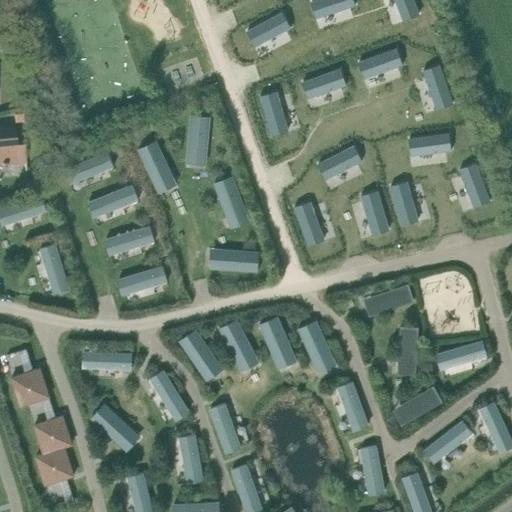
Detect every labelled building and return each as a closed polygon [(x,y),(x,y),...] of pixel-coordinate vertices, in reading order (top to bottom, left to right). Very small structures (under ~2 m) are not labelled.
[(352,0),(309,0),(308,0),(314,18),(354,4),(352,0)] [(414,0),(395,0),(402,20),(419,15),(414,0)] [(281,10),(245,30),(254,46),(290,26),(281,10)] [(396,46),(355,61),(361,77),(403,63),(396,46)] [(438,63),(421,69),(434,110),(451,105),(438,63)] [(346,84),(340,67),(298,81),(304,98),(346,84)] [(274,90),(257,95),(269,136),(286,131),(274,90)] [(13,113),(14,123),(23,122),(22,111),(13,113)] [(212,118),(194,116),(190,164),(208,166),(212,118)] [(14,128),(0,129),(0,163),(1,164),(1,165),(5,165),(5,163),(16,162),(17,172),(18,172),(14,128)] [(406,137),(408,155),(453,149),(451,131),(406,137)] [(160,142),(143,150),(164,194),(180,186),(160,142)] [(361,160),(353,144),(315,164),(323,180),(361,160)] [(117,168),(111,151),(66,168),(72,184),(117,168)] [(474,161),(457,167),(472,207),(489,201),(474,161)] [(235,178),(218,184),(235,229),(252,223),(235,178)] [(404,181),(387,186),(399,227),(416,222),(404,181)] [(91,201),(97,218),(142,202),(136,185),(91,201)] [(375,190),(357,196),(370,236),(387,231),(375,190)] [(0,209),(0,219),(2,226),(48,211),(43,196),(0,209)] [(308,201),(291,206),(305,247),(321,241),(308,201)] [(107,239),(112,257),(158,243),(153,226),(107,239)] [(58,243),(41,248),(55,294),(72,289),(58,243)] [(214,250),(212,268),(260,272),(262,254),(214,250)] [(121,280),(126,297),(172,283),(167,266),(121,280)] [(361,298),(366,315),(412,300),(406,283),(361,298)] [(275,315),(259,323),(278,367),(295,359),(275,315)] [(315,318),(298,326),(318,370),(334,362),(315,318)] [(236,320),(220,328),(242,371),(258,362),(236,320)] [(418,324),(400,323),(396,371),(414,372),(418,324)] [(194,327),(180,338),(208,377),(222,367),(194,327)] [(434,352),(440,369),(486,354),(480,337),(434,352)] [(83,350),(82,368),(130,371),(131,353),(83,350)] [(41,366),(11,376),(20,406),(51,396),(41,366)] [(163,369),(148,378),(172,420),(188,410),(163,369)] [(351,378),(334,385),(352,429),(369,423),(351,378)] [(390,408),(399,424),(441,400),(432,385),(390,408)] [(511,438),(492,399),(476,408),(498,450),(511,443),(511,438)] [(224,401),(207,407),(223,453),(240,447),(224,401)] [(102,404),(90,418),(126,450),(138,436),(102,404)] [(43,453),(66,447),(73,444),(64,414),(33,423),(43,453)] [(422,448),(433,462),(471,433),(460,419),(422,448)] [(194,431),(176,434),(183,481),(201,479),(194,431)] [(375,442),(358,446),(367,493),(385,489),(375,442)] [(75,475),(66,447),(43,453),(35,454),(45,485),(75,475)] [(244,461),(227,467),(243,511),(245,511),(261,506),(244,461)] [(432,511),(417,470),(400,477),(413,511),(432,511)] [(151,511),(142,471),(124,476),(132,511),(151,511)] [(219,511),(219,500),(171,502),(171,511),(219,511)]
